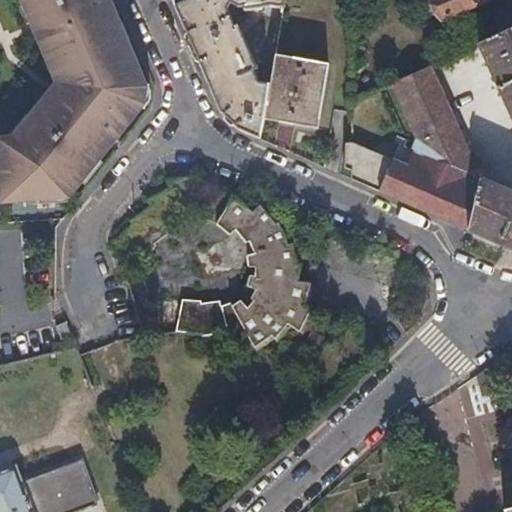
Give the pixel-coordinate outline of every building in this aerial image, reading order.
[(25,0),(49,55),(56,52),(70,85),(58,100),(52,95),(15,141),(3,142),(6,193),(33,191),(33,195),(68,193),(139,103),(141,85),(105,0),(25,0)] [(187,0),(176,5),(220,110),(238,129),(259,138),(263,118),(269,81),(259,80),(254,68),(256,67),(239,28),(235,29),(228,13),(232,5),(237,6),(241,8),(247,7),(248,11),(266,9),(266,8),(283,6),(284,0),(187,0)] [(284,0),(283,6),(269,81),(263,118),(327,132),(332,110),(350,111),(353,0),(284,0)] [(433,0),(442,17),(465,6),(479,0),(433,0)] [(511,3),(492,14),(501,33),(511,27),(511,3)] [(259,80),(269,81),(283,6),(266,8),(266,9),(248,11),(247,7),(241,8),(237,6),(232,5),(228,13),(235,29),(239,28),(256,67),(254,68),(259,80)] [(511,27),(501,33),(478,43),(511,116),(511,27)] [(61,84),(52,95),(58,100),(70,85),(56,52),(49,55),(61,84)] [(416,149),(481,179),(483,180),(487,171),(478,153),(471,156),(429,66),(394,82),(420,138),(416,149)] [(347,166),(349,177),(379,190),(393,157),(343,138),(343,165),(347,166)] [(400,142),(393,157),(408,164),(415,149),(400,142)] [(481,179),(416,149),(415,149),(408,164),(393,157),(379,190),(467,229),(481,179)] [(132,220),(123,230),(115,239),(143,260),(158,246),(155,244),(167,231),(164,227),(182,218),(179,211),(195,205),(194,200),(203,202),(200,216),(215,225),(216,223),(233,233),(240,226),(251,240),(255,238),(260,251),(247,255),(249,267),(255,267),(256,275),(250,275),(248,286),(252,288),(250,298),(252,299),(245,305),(240,301),(231,306),(229,302),(219,305),(217,300),(201,304),(201,301),(181,300),(175,335),(199,338),(200,340),(227,336),(231,347),(250,339),(257,352),(274,339),(277,343),(293,327),(303,333),(318,309),(313,307),(317,282),(298,280),(299,262),(302,262),(298,240),(295,241),(284,218),(281,219),(264,199),(257,204),(237,191),(234,194),(212,182),(208,187),(193,183),(191,170),(168,177),(170,184),(147,195),(149,199),(130,218),(132,220)] [(511,193),(483,180),(481,179),(467,229),(511,248),(511,193)] [(76,340),(67,320),(57,325),(65,345),(76,340)] [(0,469),(0,511),(72,511),(95,503),(78,460),(19,481),(13,465),(0,469)]
